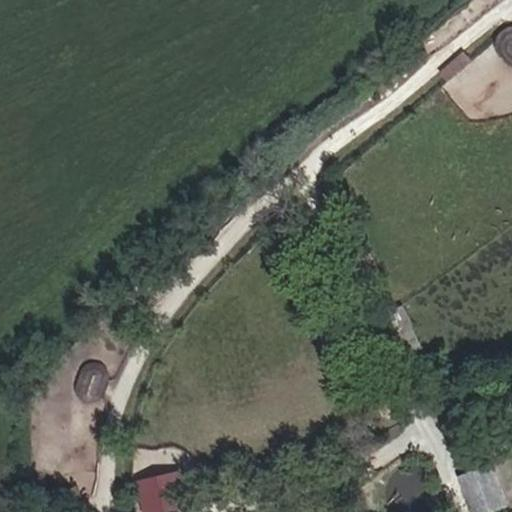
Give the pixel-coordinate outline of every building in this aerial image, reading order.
[(468,23),(480,13),(472,2),(459,13),(468,23)] [(511,31),(509,31),(504,35),(500,39),(499,44),(499,50),(502,57),(505,60),(511,65),(511,31)] [(425,58),(425,57),(425,56),(424,55),(425,54),(424,54),(424,53),(423,51),(422,51),(422,50),(420,49),(416,49),(412,49),(409,52),(407,56),(408,61),(411,63),(411,64),(412,64),(413,64),(415,64),(416,65),(417,65),(418,65),(419,64),(420,64),(421,64),(422,63),(423,62),(423,61),(424,60),(425,59),(425,58)] [(344,198),(334,177),(327,180),(324,184),(323,186),(323,187),(322,189),(323,190),(323,191),(323,193),(323,194),(324,196),(325,197),(325,198),(326,198),(327,200),(328,200),(330,201),(331,201),(333,201),(334,202),(335,202),(336,201),(337,201),(343,199),(344,198)] [(382,276),(371,253),(360,258),(370,282),(382,276)] [(101,398),(107,378),(107,377),(107,376),(108,375),(107,374),(106,373),(106,371),(105,370),(104,369),(102,369),(101,368),(101,367),(99,367),(98,367),(96,367),(96,366),(94,366),(92,366),(91,367),(90,367),(89,368),(88,368),(87,368),(86,370),(86,371),(85,371),(85,372),(84,373),(78,390),(78,391),(79,393),(79,394),(79,395),(79,396),(80,396),(80,398),(81,399),(81,400),(82,400),(82,401),(83,401),(85,402),(86,403),(87,403),(88,403),(89,403),(90,404),(92,403),(93,403),(94,403),(95,402),(96,402),(97,401),(98,401),(99,400),(100,399),(101,399),(101,398)] [(490,511),(505,507),(489,469),(462,480),(475,511),(490,511)] [(184,502),(179,475),(141,484),(147,511),(184,502)]
